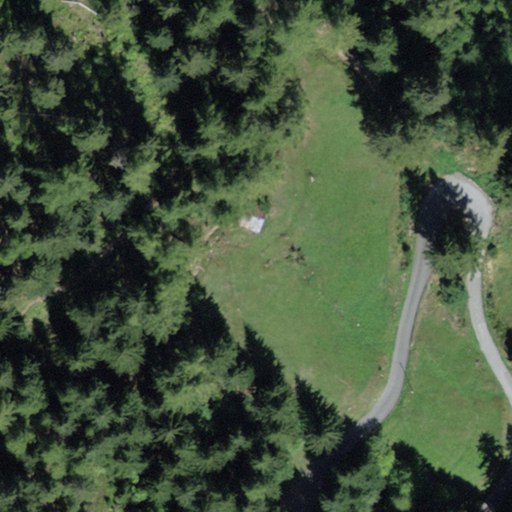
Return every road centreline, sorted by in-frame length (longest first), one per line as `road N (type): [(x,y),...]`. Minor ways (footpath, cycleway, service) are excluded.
road 1 (track): [(301,511),(330,457),(386,403),(427,229),(447,196)]
road 2 (track): [(447,196),(466,193),(484,213),(475,296),(498,364)]
